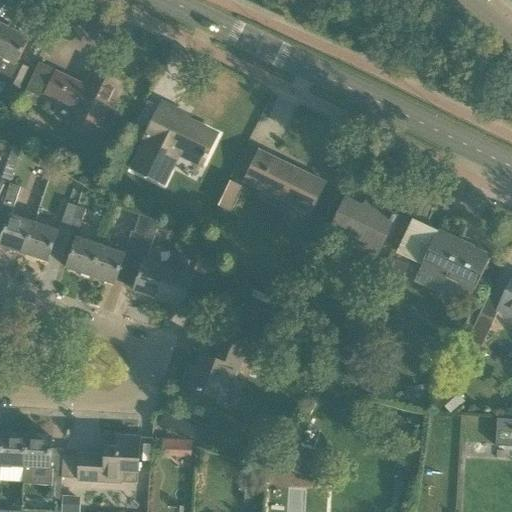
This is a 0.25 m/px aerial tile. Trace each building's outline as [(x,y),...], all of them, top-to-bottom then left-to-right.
[(20,57),(28,39),(0,25),(0,72),(10,77),(1,97),(13,103),(29,69),(17,63),(20,57)] [(72,113),(78,116),(73,126),(74,131),(86,136),(90,135),(95,125),(100,127),(121,84),(92,70),(85,86),(56,73),(45,94),(74,108),(72,113)] [(208,153),(217,135),(178,117),(180,113),(161,104),(152,122),(144,138),(147,140),(132,170),(163,185),(178,154),(202,166),(208,153)] [(224,139),(201,186),(213,191),(235,144),(224,139)] [(10,184),(21,150),(11,147),(0,181),(1,181),(0,184),(0,202),(3,203),(10,184)] [(316,201),(325,183),(259,151),(250,169),(244,183),(310,215),(316,201)] [(214,207),(227,213),(240,186),(227,180),(214,207)] [(3,203),(12,206),(19,187),(10,184),(3,203)] [(337,218),(329,234),(358,248),(376,257),(379,250),(387,235),(395,217),(375,207),(372,213),(345,200),(337,218)] [(77,207),(68,204),(68,205),(63,203),(60,213),(64,214),(61,223),(70,226),(77,207)] [(77,207),(70,226),(79,229),(86,210),(77,207)] [(201,209),(195,220),(206,225),(211,213),(201,209)] [(132,231),(124,255),(125,255),(124,256),(134,259),(148,217),(139,215),(136,226),(134,232),(132,231)] [(34,224),(10,216),(6,227),(0,244),(0,246),(23,254),(34,224)] [(144,262),(152,239),(150,239),(154,230),(164,234),(168,223),(148,217),(134,259),(144,262)] [(23,254),(47,263),(58,232),(34,224),(23,254)] [(474,293),(481,277),(490,259),(436,234),(421,268),(474,293)] [(101,247),(77,239),(66,269),(90,277),(101,247)] [(191,279),(203,283),(211,260),(209,259),(214,243),(204,239),(192,278),(191,279)] [(90,277),(114,286),(121,267),(124,256),(125,255),(124,255),(101,247),(90,277)] [(144,262),(140,273),(134,292),(158,300),(168,270),(144,262)] [(158,300),(182,308),(188,290),(191,279),(192,278),(168,270),(158,300)] [(511,319),(511,280),(506,293),(497,313),(511,319)] [(477,319),(467,339),(469,339),(464,349),(477,355),(493,322),(479,315),(478,319),(477,319)] [(189,366),(182,387),(201,394),(216,399),(221,383),(232,387),(249,337),(241,335),(223,329),(212,360),(204,358),(198,356),(194,368),(189,366)] [(511,420),(497,420),(496,446),(511,446),(511,420)] [(0,467),(24,468),(26,436),(1,435),(0,445),(0,444),(0,467)] [(24,468),(26,469),(50,470),(49,481),(52,481),(51,500),(60,501),(63,450),(51,449),(51,438),(26,436),(24,468)] [(78,476),(78,481),(121,484),(121,482),(137,483),(138,473),(139,458),(140,438),(118,437),(117,442),(105,441),(105,448),(105,456),(79,455),(78,475),(78,476)] [(192,458),(193,442),(162,440),(161,456),(192,458)] [(317,452),(301,447),(292,472),(309,477),(317,452)] [(77,511),(78,496),(60,495),(60,511),(77,511)]
